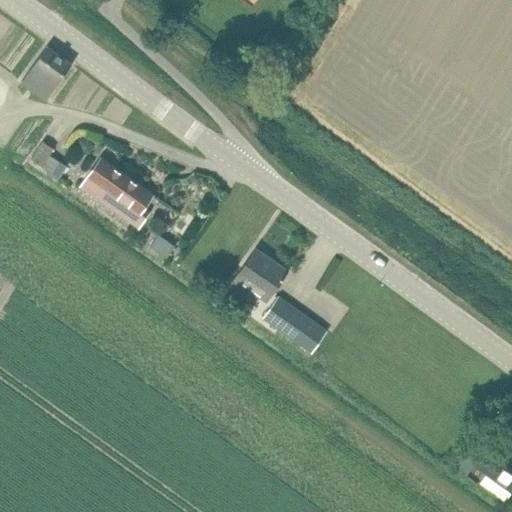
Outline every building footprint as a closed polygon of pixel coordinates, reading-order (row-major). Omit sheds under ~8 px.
[(46,98),(72,63),(47,45),(22,80),(46,98)] [(0,80),(10,65),(0,58),(0,80)] [(51,139),(73,152),(82,138),(60,124),(51,139)] [(53,173),(60,162),(50,155),(54,149),(43,141),(32,158),(53,173)] [(139,227),(149,212),(143,208),(153,193),(101,157),(90,173),(99,180),(90,192),(123,216),(139,227)] [(220,238),(236,219),(230,214),(214,233),(220,238)] [(268,300),(277,286),(289,270),(256,247),(244,263),(231,283),(248,295),(252,290),(268,300)] [(331,334),(348,309),(300,275),(282,300),(331,334)] [(312,352),(314,348),(326,332),(277,297),(263,317),(312,352)] [(346,344),(358,350),(365,337),(353,330),(346,344)] [(511,454),(506,463),(486,448),(475,464),(511,491),(511,454)]
